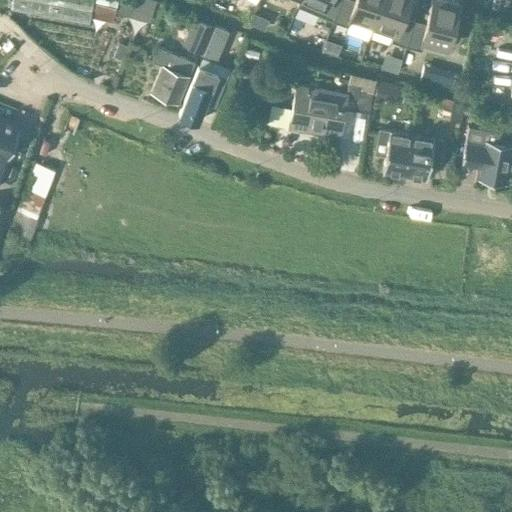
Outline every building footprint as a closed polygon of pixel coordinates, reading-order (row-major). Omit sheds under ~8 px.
[(91,0),(12,0),(11,8),(88,23),(91,0)] [(115,0),(95,0),(94,7),(113,12),(115,0)] [(325,0),(298,0),(299,0),(297,5),(320,15),(325,0)] [(332,20),(339,0),(325,0),(320,15),(332,20)] [(347,20),(353,0),(339,0),(332,20),(347,26),(349,21),(347,20)] [(370,28),(379,0),(353,0),(347,20),(349,21),(370,28)] [(401,15),(406,0),(379,0),(370,28),(391,35),(394,36),(401,15)] [(444,50),(458,2),(451,0),(430,0),(425,22),(419,44),(422,44),(444,50)] [(405,45),(413,19),(401,15),(394,36),(391,35),(390,40),(405,45)] [(212,25),(193,18),(183,44),(201,51),(212,25)] [(419,44),(425,22),(413,19),(405,45),(421,49),(422,44),(419,44)] [(214,24),(202,54),(215,60),(228,30),(214,24)] [(118,42),(112,56),(122,60),(128,46),(118,42)] [(194,61),(156,45),(150,60),(161,65),(150,91),(177,102),(194,61)] [(197,65),(178,113),(197,121),(204,102),(214,106),(226,76),(197,65)] [(292,107),(288,127),(288,128),(338,137),(343,108),(368,113),(372,88),(347,84),(346,93),(296,85),(292,107)] [(277,125),(288,127),(292,107),(281,105),(277,125)] [(0,174),(18,126),(0,119),(0,174)] [(467,125),(460,162),(480,166),(478,178),(503,183),(506,167),(509,167),(511,155),(509,154),(511,144),(496,141),(498,131),(467,125)] [(404,173),(410,134),(390,130),(390,129),(388,129),(388,130),(378,128),(374,153),(384,154),(381,170),(383,171),(383,170),(404,173)] [(431,137),(410,134),(404,173),(424,177),(424,178),(426,178),(428,162),(438,164),(442,139),(432,137),(433,137),(431,136),(431,137)] [(31,158),(11,209),(35,219),(54,168),(31,158)] [(0,203),(0,231),(9,207),(0,203)]
